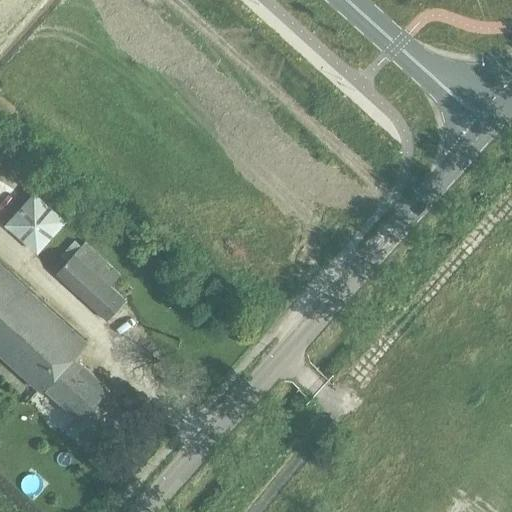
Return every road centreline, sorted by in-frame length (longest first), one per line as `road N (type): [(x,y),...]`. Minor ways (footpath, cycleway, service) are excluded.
road 1 (tertiary): [(142,511),(487,126)]
road 2 (track): [(511,211),(504,204),(255,511)]
road 3 (unclassified): [(346,0),(487,126)]
